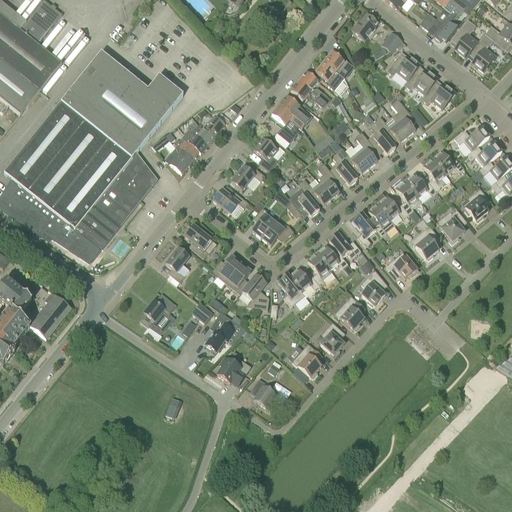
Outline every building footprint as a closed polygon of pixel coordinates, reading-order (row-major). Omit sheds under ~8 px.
[(231,0),(230,2),(240,11),(249,0),(231,0)] [(380,0),(394,11),(398,14),(403,7),(409,1),(407,0),(380,0)] [(480,2),(477,0),(430,0),(444,11),(443,12),(450,17),(452,15),(455,18),(458,20),(463,14),(467,9),(472,13),(480,2)] [(483,0),(494,8),(500,0),(483,0)] [(1,4),(0,5),(0,63),(39,94),(61,66),(38,48),(62,18),(43,3),(26,24),(1,4)] [(482,8),(477,14),(482,18),(487,12),(482,8)] [(472,14),(472,13),(467,9),(463,14),(468,19),(472,14)] [(437,33),(433,39),(440,45),(441,43),(445,46),(448,43),(456,32),(449,26),(455,18),(452,15),(450,17),(437,33)] [(356,27),(350,35),(363,45),(375,31),(374,30),(377,26),(366,16),(357,28),(356,27)] [(428,17),(419,28),(428,35),(433,29),(432,29),(436,24),(428,17)] [(450,44),(451,44),(457,48),(454,52),(465,62),(468,58),(478,46),(477,46),(468,38),(470,36),(471,36),(476,30),(467,23),(450,44)] [(505,53),(509,47),(511,49),(511,30),(507,26),(499,36),(494,32),(490,29),(484,37),(493,43),(492,44),(507,56),(508,55),(505,53)] [(51,57),(60,63),(76,42),(66,35),(51,57)] [(391,36),(381,48),(392,56),(406,48),(401,44),(402,44),(400,43),(393,37),(392,36),(391,36)] [(474,63),(471,66),(483,76),(495,60),(486,52),(492,44),(493,43),(484,37),(477,46),(478,46),(468,58),(474,63)] [(386,56),(383,50),(378,53),(381,59),(386,56)] [(0,211),(36,236),(48,245),(51,241),(89,266),(155,184),(156,184),(156,183),(136,156),(182,98),(158,79),(147,93),(101,56),(4,176),(12,184),(0,201),(0,211)] [(338,61),(331,56),(323,66),(337,77),(347,65),(340,59),(338,61)] [(408,59),(405,63),(399,58),(386,74),(392,80),(396,76),(406,84),(407,85),(417,72),(420,68),(408,59)] [(0,101),(20,118),(39,94),(0,63),(0,101)] [(360,64),(354,68),(358,75),(364,72),(360,64)] [(323,66),(315,76),(322,82),(321,84),(334,94),(344,82),(337,77),(323,66)] [(438,82),(426,73),(423,76),(417,72),(407,85),(406,84),(403,88),(410,94),(413,90),(424,98),(435,86),(438,82)] [(318,84),(306,75),(298,85),(326,107),(330,102),(317,92),(314,93),(312,91),(318,84)] [(298,85),(290,94),(302,104),(307,97),(309,98),(309,101),(309,102),(319,111),(322,112),(326,107),(298,85)] [(455,96),(443,87),(440,90),(435,86),(424,98),(421,102),(427,108),(431,104),(442,113),(455,96)] [(378,95),(373,100),(378,107),(384,102),(378,95)] [(396,103),(392,98),(388,101),(392,107),(396,103)] [(299,110),(286,99),(279,108),(304,128),(307,124),(310,121),(299,111),(299,110)] [(338,102),(335,100),(331,105),(334,110),(335,110),(341,107),(338,102)] [(391,108),(397,116),(391,121),(407,140),(415,133),(411,129),(416,125),(398,102),(391,108)] [(362,112),(367,118),(377,110),(372,104),(362,112)] [(341,107),(335,110),(343,123),(349,120),(342,106),(341,107)] [(289,123),(298,130),(294,134),(301,140),(304,136),(301,132),(304,128),(279,108),(271,118),(284,128),(289,123)] [(204,112),(197,116),(201,121),(207,117),(204,112)] [(419,119),(414,113),(410,117),(414,123),(419,119)] [(209,127),(203,132),(204,133),(214,141),(225,128),(224,128),(216,121),(214,118),(206,125),(209,127)] [(380,120),(374,125),(392,147),(392,146),(396,143),(397,143),(399,146),(407,140),(391,121),(384,126),(380,120)] [(194,124),(190,128),(193,132),(198,128),(194,124)] [(375,136),(367,143),(372,149),(377,146),(387,158),(395,151),(392,147),(374,125),(369,129),(375,136)] [(193,132),(190,135),(194,138),(207,149),(214,141),(204,133),(203,132),(198,128),(193,132)] [(343,137),(337,129),(329,135),(335,143),(343,137)] [(277,137),(278,138),(289,147),(295,140),(290,136),(282,130),(277,137)] [(465,134),(454,143),(459,149),(463,146),(470,155),(471,156),(477,150),(488,141),(489,141),(489,140),(481,130),(481,131),(469,140),(465,134)] [(181,141),(184,144),(185,145),(199,156),(200,157),(207,149),(194,138),(190,135),(188,133),(184,137),(181,141)] [(169,135),(164,139),(169,145),(170,146),(175,142),(169,135)] [(361,136),(355,141),(363,151),(356,156),(369,171),(377,165),(370,157),(375,153),(372,149),(367,143),(361,136)] [(328,138),(324,141),(329,148),(334,144),(328,138)] [(164,139),(151,149),(156,155),(169,145),(164,139)] [(263,142),(253,154),(261,160),(263,161),(258,167),(268,175),(272,169),(277,164),(272,160),(271,159),(276,153),(263,142)] [(184,144),(178,150),(179,151),(193,162),(195,160),(198,156),(199,156),(185,145),(184,144)] [(329,148),(332,152),(338,148),(335,144),(329,148)] [(470,155),(466,158),(466,159),(471,164),(475,161),(483,170),(489,165),(501,156),(501,155),(493,145),(493,146),(482,155),(477,150),(471,156),(470,155)] [(170,156),(164,163),(170,168),(169,168),(181,177),(193,163),(193,162),(179,151),(178,150),(177,149),(173,146),(172,148),(175,151),(170,156)] [(342,152),(336,157),(353,179),(354,178),(354,177),(358,174),(361,177),(369,171),(356,156),(350,161),(342,152)] [(432,163),(445,179),(454,172),(459,177),(464,173),(455,163),(451,167),(441,155),(440,157),(439,156),(435,159),(435,160),(432,163)] [(329,174),(334,180),(339,177),(349,189),(357,182),(354,178),(353,179),(336,157),(331,161),(337,167),(329,174)] [(483,170),(478,173),(491,188),(497,183),(497,184),(503,179),(511,171),(511,168),(506,160),(505,161),(494,170),(489,165),(483,170)] [(425,169),(423,170),(433,182),(428,186),(436,195),(441,192),(445,188),(441,183),(445,179),(432,163),(429,165),(428,164),(424,168),(425,169)] [(323,167),(317,172),(324,181),(318,187),(331,202),(338,196),(335,191),(340,187),(337,184),(334,180),(329,174),(323,167)] [(243,170),(230,186),(242,195),(247,189),(254,180),(260,185),(261,184),(264,180),(255,172),(251,176),(249,175),(243,170)] [(418,201),(427,194),(431,200),(436,195),(428,186),(423,190),(414,178),(412,179),(411,178),(407,182),(408,183),(405,185),(418,201)] [(491,188),(490,189),(497,197),(501,194),(507,201),(511,196),(511,180),(508,184),(503,179),(497,184),(497,183),(491,188)] [(280,190),(285,184),(280,180),(275,185),(280,190)] [(320,205),(323,208),(331,202),(318,187),(314,182),(308,188),(304,183),(297,188),(301,192),(305,197),(316,209),(316,208),(320,205),(320,206),(320,205)] [(400,208),(408,218),(413,214),(412,213),(421,205),(418,202),(418,201),(405,185),(401,188),(401,187),(396,190),(397,191),(395,193),(405,204),(400,208)] [(278,203),(283,197),(279,191),(272,199),(278,203)] [(285,196),(288,201),(294,196),(290,191),(285,196)] [(311,220),(319,213),(316,209),(305,197),(301,192),(288,202),(290,205),(296,212),(301,208),(311,220)] [(465,212),(463,213),(468,219),(469,217),(475,225),(476,225),(477,226),(483,221),(482,219),(485,217),(487,215),(488,215),(487,215),(486,213),(484,210),(490,206),(479,192),(467,202),(471,207),(465,212)] [(229,199),(222,193),(213,204),(230,217),(238,208),(243,212),(248,206),(233,195),(229,199)] [(455,201),(451,196),(446,201),(450,205),(455,201)] [(404,222),(408,218),(400,208),(396,212),(386,200),(384,202),(384,201),(379,204),(380,205),(377,208),(390,224),(399,217),(404,222)] [(259,204),(254,210),(259,215),(264,208),(259,204)] [(290,205),(286,210),(294,220),(299,216),(296,212),(290,205)] [(370,214),(368,215),(373,221),(368,225),(375,233),(381,240),(386,237),(394,229),(390,224),(377,208),(374,210),(373,209),(369,213),(370,214)] [(274,226),(276,223),(262,211),(255,220),(259,224),(251,234),(261,242),(274,226)] [(464,235),(462,234),(460,231),(466,226),(454,211),(436,227),(449,243),(448,244),(451,248),(458,242),(457,241),(464,235)] [(375,233),(362,217),(356,222),(355,221),(351,225),(355,229),(355,228),(362,237),(358,240),(357,240),(365,251),(370,247),(366,241),(375,233)] [(293,235),(288,229),(284,234),(274,226),(261,242),(270,250),(278,240),(283,244),(293,235)] [(184,239),(194,247),(191,252),(203,262),(207,257),(208,258),(216,248),(210,243),(211,243),(193,229),(184,239)] [(429,230),(410,245),(426,264),(427,263),(428,264),(433,260),(432,259),(435,256),(437,254),(438,254),(438,253),(437,252),(434,249),(441,244),(439,242),(429,230)] [(351,262),(356,258),(361,254),(352,244),(352,245),(348,249),(341,240),(338,235),(334,239),(334,240),(329,245),(339,258),(342,261),(346,257),(351,262)] [(347,268),(342,261),(339,258),(335,262),(325,250),(324,251),(323,250),(319,254),(319,255),(316,257),(329,274),(338,266),(343,271),(347,268)] [(170,279),(177,285),(179,286),(189,273),(183,269),(189,261),(178,252),(165,267),(173,274),(170,279)] [(379,264),(385,260),(381,255),(376,259),(379,264)] [(0,271),(3,273),(9,263),(0,256),(0,271)] [(404,284),(405,283),(410,279),(411,281),(418,275),(402,256),(384,271),(394,284),(400,279),(404,284)] [(331,276),(329,274),(316,257),(313,260),(312,259),(308,262),(309,263),(307,265),(317,276),(312,280),(320,290),(325,286),(322,283),(331,276)] [(218,266),(211,275),(215,279),(216,279),(225,286),(228,283),(241,267),(231,259),(223,269),(218,266)] [(363,259),(358,263),(362,267),(367,263),(363,259)] [(228,283),(225,286),(234,294),(239,298),(241,296),(247,289),(242,285),(244,283),(250,275),(241,267),(228,283)] [(289,280),(302,296),(304,299),(306,300),(315,293),(315,294),(320,290),(312,280),(307,284),(298,272),(296,274),(295,273),(291,276),(292,277),(289,280)] [(385,298),(383,297),(380,294),(386,289),(374,273),(360,288),(366,293),(361,299),(368,305),(367,306),(372,311),(373,309),(374,310),(385,298)] [(291,310),(304,299),(302,296),(289,280),(288,278),(282,283),(281,282),(277,285),(280,290),(281,289),(288,297),(283,301),(291,310)] [(247,289),(241,296),(251,304),(251,311),(267,314),(269,302),(262,301),(258,297),(266,287),(255,279),(249,286),(247,289)] [(31,304),(21,296),(5,284),(0,290),(0,307),(8,314),(2,321),(11,329),(18,320),(31,304)] [(71,311),(65,307),(51,296),(45,304),(48,307),(33,326),(29,323),(26,327),(30,330),(45,343),(71,311)] [(168,317),(169,315),(174,309),(161,298),(156,304),(155,306),(153,305),(143,317),(144,317),(139,324),(148,331),(153,325),(154,325),(155,325),(156,326),(165,315),(168,317)] [(363,322),(359,318),(364,312),(350,300),(334,318),(353,334),(354,333),(355,334),(359,329),(358,328),(363,322)] [(200,307),(191,318),(204,328),(212,317),(200,307)] [(271,307),(269,320),(276,321),(277,308),(271,308),(272,307),(271,307)] [(214,335),(205,349),(216,356),(224,343),(227,345),(235,334),(238,329),(239,328),(221,316),(213,328),(219,332),(216,337),(214,335)] [(173,321),(168,317),(165,321),(170,325),(173,321)] [(0,367),(1,366),(3,368),(7,363),(7,364),(11,359),(11,358),(15,353),(12,352),(30,330),(26,327),(18,320),(11,329),(2,321),(0,323),(0,367)] [(189,324),(182,335),(189,339),(195,328),(189,324)] [(295,324),(290,330),(294,333),(299,327),(295,324)] [(337,354),(343,347),(339,343),(344,338),(332,327),(321,339),(325,342),(320,348),(330,357),(329,359),(333,362),(339,355),(337,354)] [(320,370),(319,368),(316,366),(321,360),(308,348),(292,365),(310,382),(311,381),(312,382),(317,377),(315,376),(320,370)] [(511,359),(495,371),(511,382),(511,359)] [(222,370),(216,378),(230,387),(231,385),(237,390),(250,370),(241,364),(237,370),(225,361),(220,369),(222,370)] [(272,367),(267,374),(273,378),(278,371),(272,367)] [(258,382),(250,396),(255,400),(253,403),(266,411),(275,397),(263,389),(265,387),(258,382)] [(174,421),(181,405),(171,401),(165,417),(174,421)]
